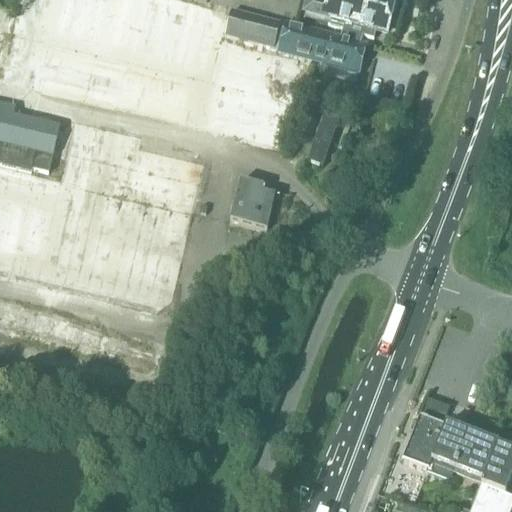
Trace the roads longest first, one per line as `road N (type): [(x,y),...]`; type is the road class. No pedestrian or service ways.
road 1 (primary): [(419,280),(511,4)]
road 2 (residential): [(468,0),(431,107),(358,254)]
road 3 (unknown): [(197,150),(283,174),(332,214),(358,254)]
road 4 (primary): [(378,390),(331,511)]
